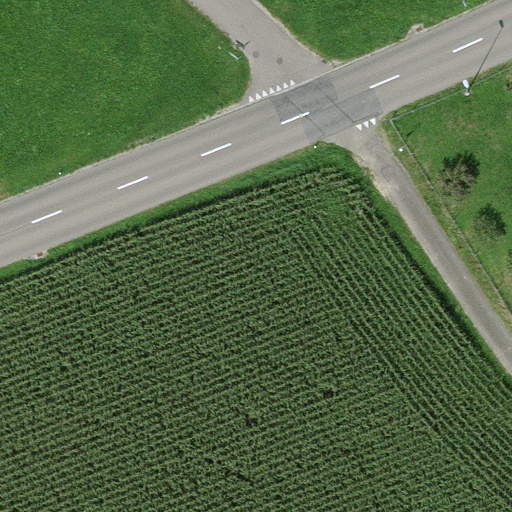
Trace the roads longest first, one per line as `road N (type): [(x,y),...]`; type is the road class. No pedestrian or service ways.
road 1 (tertiary): [(326,107),(0,239)]
road 2 (track): [(511,355),(381,166),(326,107)]
road 3 (tertiary): [(511,29),(326,107)]
road 4 (unclassified): [(326,107),(215,0)]
